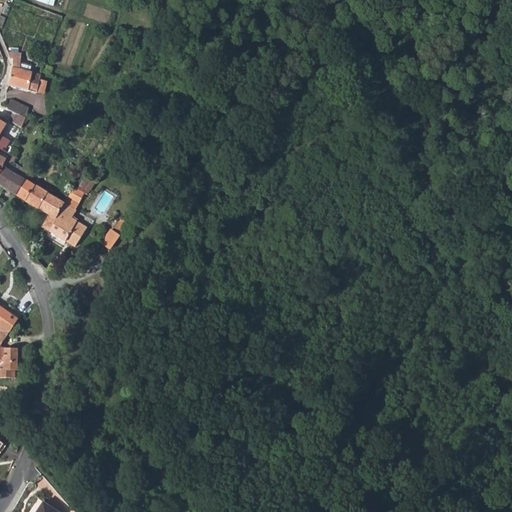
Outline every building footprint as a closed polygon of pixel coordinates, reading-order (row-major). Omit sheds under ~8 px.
[(11,53),(8,53),(11,60),(13,60),(12,67),(8,86),(37,93),(40,80),(41,76),(38,75),(30,73),(20,70),(21,64),(21,54),(20,54),(19,48),(11,48),(11,53)] [(31,67),(21,64),(20,70),(30,73),(31,67)] [(47,82),(40,80),(37,93),(44,95),(47,82)] [(11,100),(8,110),(26,118),(27,116),(29,110),(11,100)] [(6,112),(0,109),(0,116),(22,128),(26,118),(8,110),(7,109),(6,112)] [(25,137),(38,143),(46,122),(33,117),(25,137)] [(0,190),(2,188),(15,195),(25,181),(24,181),(29,173),(25,171),(24,171),(19,177),(9,171),(17,158),(10,154),(10,155),(7,160),(0,171),(0,190)] [(48,195),(25,181),(15,195),(39,210),(48,195)] [(83,181),(77,189),(85,194),(87,195),(93,187),(83,181)] [(74,187),(65,205),(74,209),(77,204),(79,205),(85,194),(77,189),(74,187)] [(39,210),(45,213),(54,198),(48,195),(39,210)] [(40,226),(49,232),(65,205),(54,198),(45,213),(47,214),(40,226)] [(78,212),(74,209),(65,205),(49,232),(75,247),(87,228),(73,220),(78,212)] [(112,249),(122,235),(112,228),(102,242),(112,249)] [(0,346),(17,319),(0,306),(0,346)] [(4,349),(0,346),(0,377),(14,378),(15,368),(17,368),(16,358),(18,358),(18,349),(4,349)] [(55,511),(42,503),(36,511),(55,511)]
